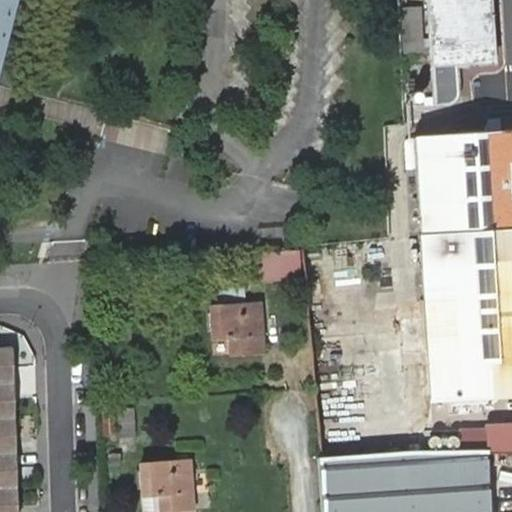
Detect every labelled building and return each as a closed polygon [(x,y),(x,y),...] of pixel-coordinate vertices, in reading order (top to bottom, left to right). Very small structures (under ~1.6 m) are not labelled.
[(493,61),(489,0),(426,0),(434,105),(450,104),(455,98),(457,87),(456,64),(493,61)] [(421,52),(418,7),(400,8),(404,53),(421,52)] [(511,127),(409,134),(426,399),(511,393),(511,127)] [(302,276),(300,250),(259,253),(261,279),(302,276)] [(231,355),(263,352),(259,303),(228,305),(210,306),(213,338),(230,337),(231,355)] [(10,346),(0,346),(0,382),(11,382),(10,346)] [(11,382),(0,382),(0,417),(12,417),(11,382)] [(132,410),(120,411),(120,434),(133,434),(132,410)] [(115,411),(103,411),(104,434),(116,434),(115,411)] [(12,417),(0,417),(0,452),(14,452),(12,417)] [(461,431),(461,451),(485,451),(488,451),(487,431),(461,431)] [(441,439),(440,443),(440,444),(441,446),(445,448),(448,448),(451,446),(453,441),(450,437),(447,436),(441,439)] [(489,511),(487,487),(485,451),(461,451),(434,451),(408,452),(319,458),(322,511),(489,511)] [(14,452),(0,452),(0,486),(14,487),(14,452)] [(160,511),(161,511),(192,510),(189,460),(157,462),(140,464),(142,496),(159,494),(160,511)] [(0,511),(15,511),(14,487),(0,486),(0,511)]
